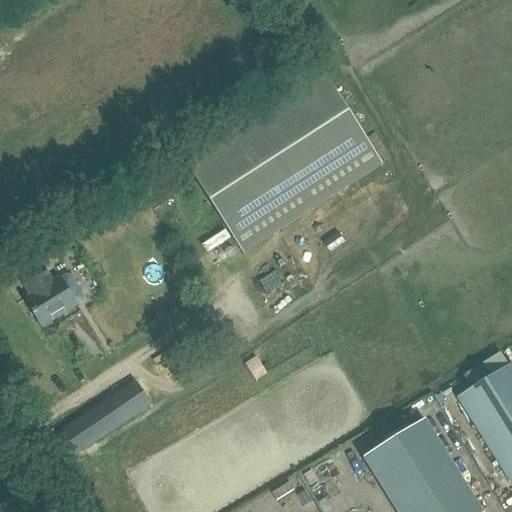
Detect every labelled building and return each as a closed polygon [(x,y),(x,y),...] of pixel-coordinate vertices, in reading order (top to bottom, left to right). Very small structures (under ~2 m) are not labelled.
[(382,166),(325,77),(186,167),(243,255),(382,166)] [(206,253),(229,239),(223,230),(200,244),(206,253)] [(66,276),(53,284),(47,274),(25,287),(31,297),(24,302),(41,329),(77,306),(76,306),(83,302),(83,298),(70,277),(66,276)] [(150,361),(160,377),(175,368),(166,352),(150,361)] [(254,357),(242,365),(254,383),(266,374),(254,357)] [(511,366),(458,400),(511,485),(511,484),(511,366)] [(107,406),(57,439),(71,459),(120,426),(150,406),(137,385),(107,406)] [(480,511),(424,422),(363,460),(395,511),(480,511)]
